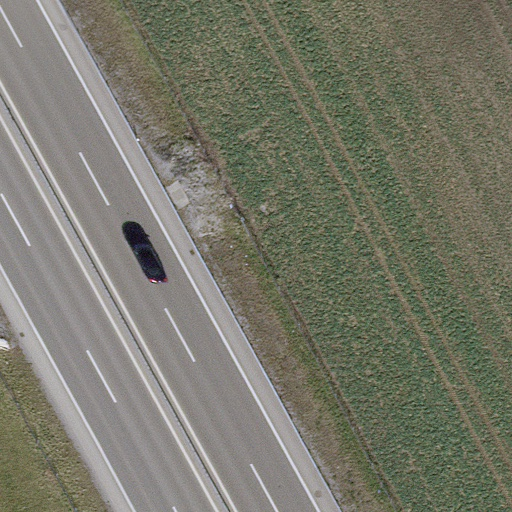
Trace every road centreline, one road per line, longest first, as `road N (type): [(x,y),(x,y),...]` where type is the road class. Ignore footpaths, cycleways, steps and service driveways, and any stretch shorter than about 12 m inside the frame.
road 1 (motorway): [(286,511),(5,0)]
road 2 (motorway): [(0,189),(176,511)]
